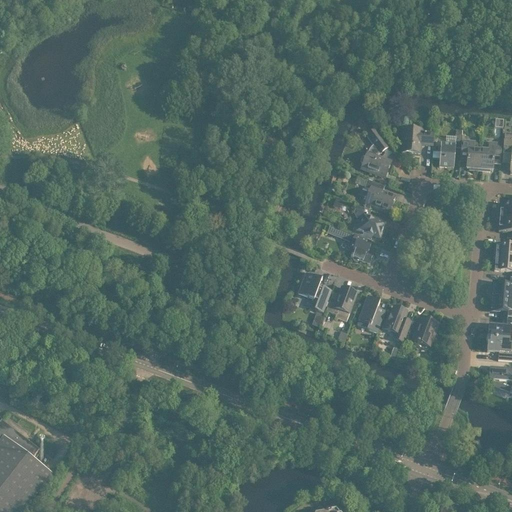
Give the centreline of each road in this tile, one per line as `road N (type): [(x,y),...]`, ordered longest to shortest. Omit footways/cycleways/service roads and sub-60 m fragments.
road 1 (tertiary): [(424,469),(0,309)]
road 2 (residential): [(471,316),(386,284),(421,183),(481,188)]
road 3 (residential): [(481,188),(471,316)]
road 4 (unknown): [(190,396),(180,456),(142,511)]
